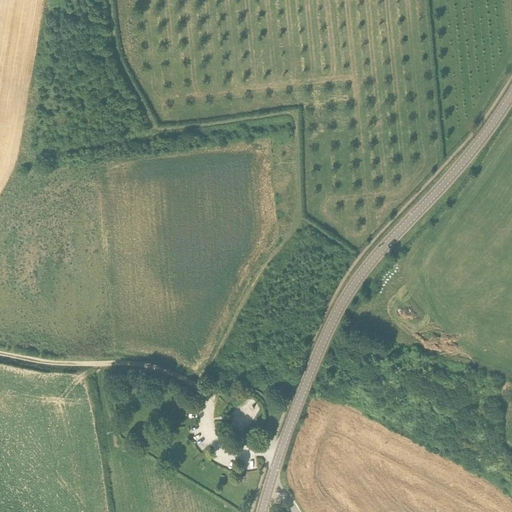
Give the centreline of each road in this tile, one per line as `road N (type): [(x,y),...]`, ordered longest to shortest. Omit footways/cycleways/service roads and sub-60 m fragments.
road 1 (tertiary): [(268,488),(351,287),(511,94)]
road 2 (track): [(206,404),(190,382),(147,366),(0,354)]
